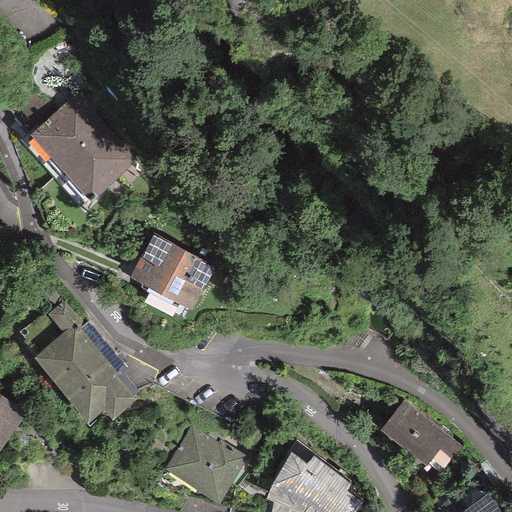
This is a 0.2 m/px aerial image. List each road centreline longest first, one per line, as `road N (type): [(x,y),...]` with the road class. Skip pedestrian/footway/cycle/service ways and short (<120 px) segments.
road 1 (residential): [(219,361),(231,348),(247,347),(358,363),(401,378),(458,416),(511,476)]
road 2 (residential): [(219,361),(171,359),(122,334),(39,238),(0,138)]
road 3 (residential): [(401,511),(367,454),(341,428),(284,388),(220,371),(219,361)]
road 4 (residential): [(0,500),(76,501),(127,511)]
